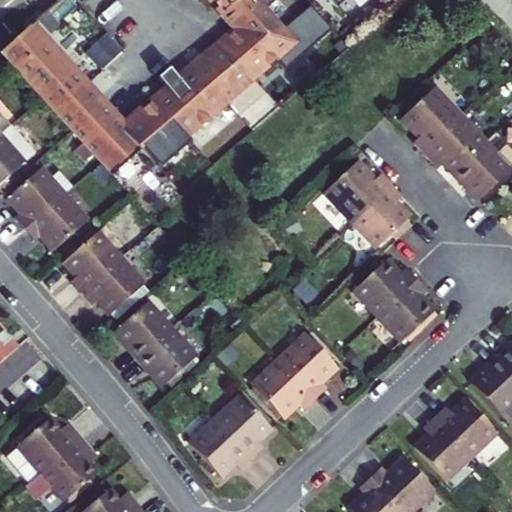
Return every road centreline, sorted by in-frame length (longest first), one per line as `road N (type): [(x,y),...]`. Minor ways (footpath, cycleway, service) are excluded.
road 1 (residential): [(268,511),(502,286),(377,145)]
road 2 (residential): [(195,511),(0,274)]
